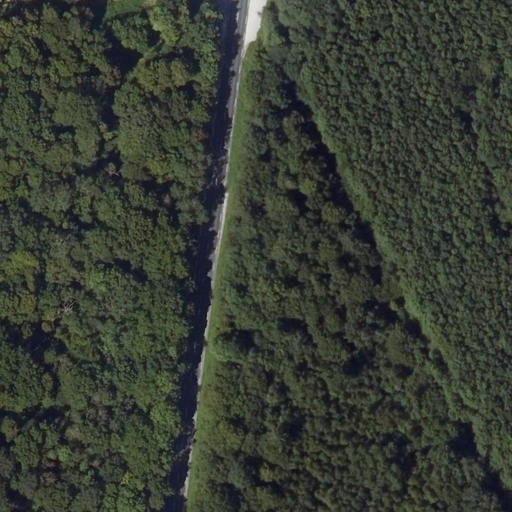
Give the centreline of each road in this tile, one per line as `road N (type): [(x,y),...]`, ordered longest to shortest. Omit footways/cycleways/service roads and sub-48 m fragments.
road 1 (track): [(248,0),(508,511)]
road 2 (primary): [(239,0),(172,511)]
